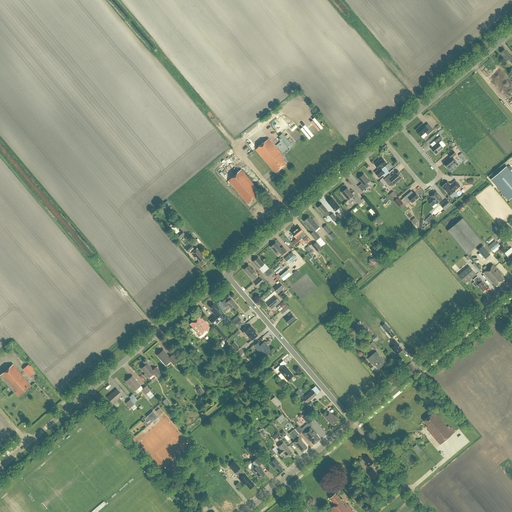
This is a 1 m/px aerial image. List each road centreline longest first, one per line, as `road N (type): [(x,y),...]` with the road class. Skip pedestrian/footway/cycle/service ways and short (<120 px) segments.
road 1 (unclassified): [(0,466),(225,274)]
road 2 (tertiary): [(351,421),(511,284)]
road 3 (unclassified): [(225,274),(383,140)]
road 4 (unclassified): [(351,421),(225,274)]
road 5 (unclassified): [(400,125),(511,31)]
road 6 (unclassified): [(383,140),(427,187),(439,172),(400,125)]
road 7 (tertiary): [(244,511),(351,421)]
